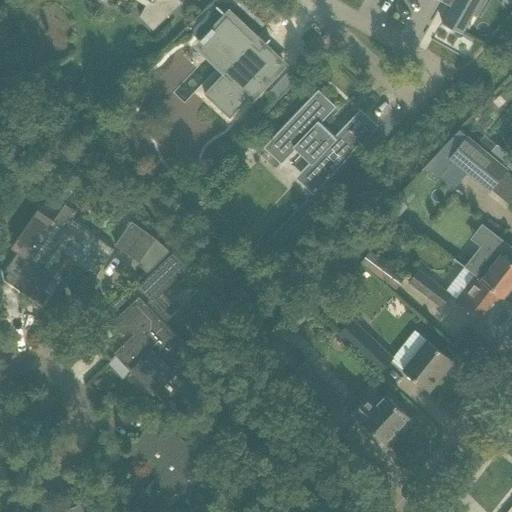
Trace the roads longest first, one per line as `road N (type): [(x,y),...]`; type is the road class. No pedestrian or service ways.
road 1 (residential): [(0,374),(22,363),(66,380),(83,408),(84,432),(26,497),(0,501)]
road 2 (tertiary): [(392,511),(511,365)]
road 3 (residential): [(438,68),(409,99),(337,30),(318,0)]
road 4 (residential): [(318,0),(438,68)]
